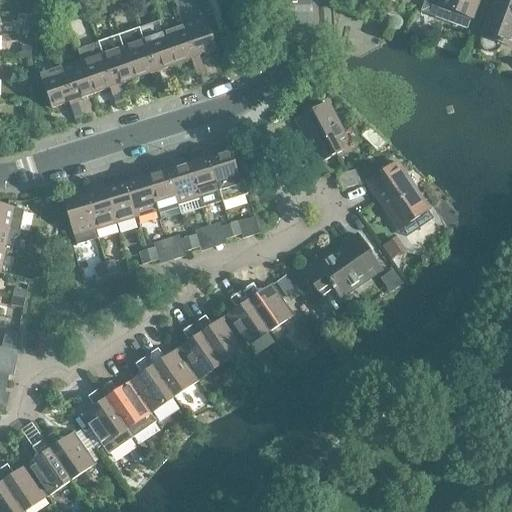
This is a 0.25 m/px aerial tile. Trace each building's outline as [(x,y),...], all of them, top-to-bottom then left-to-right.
[(426,0),(420,15),(436,21),(437,20),(445,23),(446,22),(466,29),(477,1),(477,0),(426,0)] [(481,46),(482,50),(485,53),(489,54),(494,54),(497,53),(500,50),(501,46),(502,46),(510,48),(511,42),(511,0),(495,0),(494,3),(481,38),(482,38),(480,42),(481,46)] [(204,18),(183,26),(195,60),(199,58),(216,52),(204,18)] [(138,30),(154,74),(158,72),(174,67),(162,33),(159,22),(138,30)] [(183,26),(162,33),(174,67),(190,61),(193,69),(202,66),(199,58),(195,60),(183,26)] [(118,37),(133,81),(150,75),(153,83),(161,80),(158,72),(154,74),(138,30),(118,37)] [(97,44),(113,88),(118,86),(133,81),(118,37),(97,44)] [(92,95),(110,89),(112,97),(120,94),(118,86),(113,88),(97,44),(77,51),(81,61),(92,95)] [(22,57),(31,58),(32,45),(22,45),(22,57)] [(60,69),(72,102),(77,101),(92,95),(81,61),(60,69)] [(202,66),(193,69),(196,78),(200,76),(205,75),(202,66)] [(80,109),(77,101),(72,102),(60,69),(39,76),(51,110),(69,104),(72,111),(80,109)] [(161,80),(153,83),(156,92),(160,91),(165,89),(161,80)] [(120,94),(112,97),(116,106),(120,105),(124,104),(120,94)] [(296,120),(318,161),(320,165),(337,156),(343,153),(338,144),(345,140),(326,104),(296,120)] [(80,109),(72,111),(75,121),(83,118),(80,109)] [(230,153),(208,159),(219,194),(222,202),(222,204),(247,196),(243,182),(239,183),(230,153)] [(208,159),(188,166),(198,200),(201,209),(222,202),(219,194),(208,159)] [(403,177),(405,175),(396,163),(366,183),(370,189),(375,196),(377,195),(380,200),(401,230),(402,229),(398,223),(423,206),(403,177)] [(188,166),(167,172),(180,215),(201,209),(198,200),(188,166)] [(337,177),(342,191),(361,185),(356,171),(337,177)] [(167,172),(146,178),(157,213),(158,212),(160,221),(180,215),(167,172)] [(146,178),(126,185),(136,219),(157,213),(146,178)] [(126,185),(105,191),(116,226),(136,219),(126,185)] [(105,191),(85,197),(95,232),(116,226),(105,191)] [(95,232),(85,197),(63,204),(74,238),(76,246),(97,239),(95,232)] [(0,229),(9,231),(20,234),(25,211),(0,206),(0,229)] [(236,219),(237,223),(241,236),(242,238),(242,240),(251,237),(260,235),(253,214),(236,219)] [(233,238),(241,236),(237,223),(229,226),(233,238)] [(227,245),(225,240),(221,228),(220,224),(207,227),(213,249),(227,245)] [(229,226),(221,228),(225,240),(233,238),(229,226)] [(195,231),(196,236),(200,248),(201,252),(213,249),(207,227),(195,231)] [(0,251),(5,253),(9,231),(0,229),(0,251)] [(185,258),(184,253),(180,241),(179,236),(166,240),(173,261),(185,258)] [(191,251),(200,248),(196,236),(188,238),(191,251)] [(342,250),(305,276),(321,298),(334,290),(338,296),(344,297),(381,272),(372,260),(356,236),(344,244),(340,247),(342,250)] [(396,237),(381,247),(390,260),(405,251),(399,242),(396,237)] [(188,238),(180,241),(184,253),(191,251),(188,238)] [(154,244),(155,249),(159,261),(160,265),(173,261),(166,240),(154,244)] [(150,263),(159,261),(155,249),(147,251),(150,263)] [(138,254),(142,266),(150,263),(147,251),(138,254)] [(105,264),(109,276),(118,273),(114,261),(105,264)] [(97,266),(101,278),(109,276),(105,264),(97,266)] [(393,271),(380,280),(389,291),(390,294),(403,285),(393,271)] [(285,277),(272,286),(285,305),(299,296),(291,285),(285,277)] [(247,289),(241,293),(269,333),(293,316),(285,305),(272,286),(259,295),(253,285),(247,289)] [(13,298),(25,300),(27,292),(14,289),(13,298)] [(236,311),(224,320),(245,350),(269,333),(241,293),(235,297),(229,301),(236,311)] [(11,306),(23,309),(25,300),(13,298),(11,306)] [(194,325),(193,325),(221,366),(245,350),(224,320),(212,328),(205,317),(199,321),(194,325)] [(189,344),(177,352),(197,382),(221,366),(193,325),(188,329),(182,333),(189,344)] [(331,330),(327,332),(331,340),(335,338),(331,330)] [(5,331),(3,340),(16,343),(18,334),(5,331)] [(3,340),(2,348),(15,351),(16,343),(3,340)] [(17,351),(15,351),(2,348),(0,347),(0,361),(16,365),(17,358),(19,352),(17,351)] [(151,355),(145,359),(172,399),(197,382),(177,352),(165,361),(158,351),(151,355)] [(139,378),(128,385),(149,416),(151,414),(155,417),(159,416),(169,409),(172,405),(171,401),(172,399),(145,359),(132,368),(139,378)] [(0,374),(9,377),(11,377),(13,378),(15,371),(16,365),(0,361),(0,374)] [(0,383),(7,385),(9,377),(0,374),(0,383)] [(110,383),(99,391),(126,431),(132,439),(154,424),(149,416),(128,385),(117,393),(110,383)] [(126,431),(99,391),(93,395),(87,399),(94,409),(81,418),(89,430),(83,434),(94,450),(100,446),(107,456),(132,439),(126,431)] [(10,394),(5,393),(0,392),(0,405),(3,406),(7,407),(10,394)] [(79,418),(75,421),(82,431),(85,428),(79,418)] [(20,431),(32,449),(37,445),(43,442),(31,424),(20,431)] [(49,438),(43,442),(70,482),(95,465),(90,458),(96,454),(94,450),(83,434),(80,430),(61,443),(54,434),(49,438)] [(38,459),(26,467),(47,498),(70,482),(43,442),(37,445),(32,449),(31,450),(38,459)] [(1,470),(0,470),(0,480),(21,511),(26,511),(47,498),(26,467),(14,476),(7,466),(1,470)] [(0,511),(21,511),(0,480),(0,511)]
